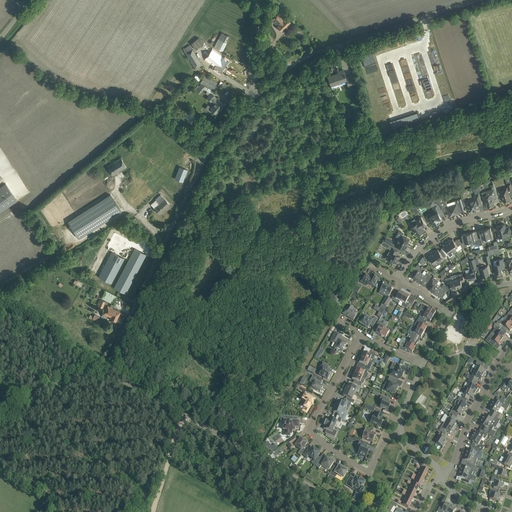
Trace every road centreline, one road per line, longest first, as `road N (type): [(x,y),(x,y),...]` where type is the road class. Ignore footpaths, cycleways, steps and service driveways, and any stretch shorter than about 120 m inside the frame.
road 1 (unclassified): [(105,365),(208,149),(255,97)]
road 2 (unclassified): [(354,511),(105,365)]
road 3 (unclassified): [(255,97),(301,57),(479,0)]
road 4 (residential): [(371,469),(311,431),(361,335)]
road 5 (residential): [(511,207),(437,232),(397,279)]
road 6 (unclassified): [(0,423),(27,398),(103,363)]
road 7 (unclassified): [(103,363),(0,301)]
road 8 (residential): [(443,473),(496,366)]
